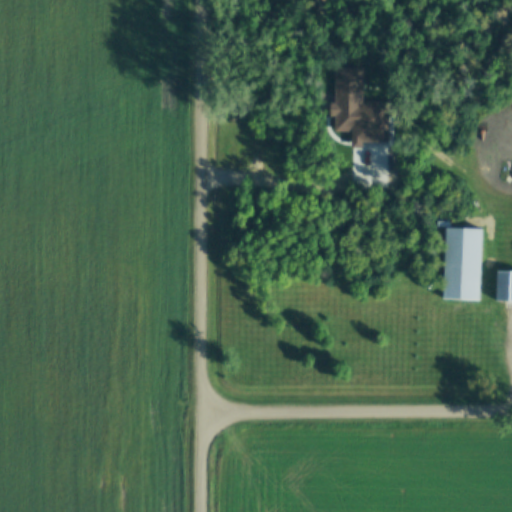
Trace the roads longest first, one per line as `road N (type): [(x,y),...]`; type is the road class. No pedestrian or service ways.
road 1 (residential): [(205,511),(200,0)]
road 2 (residential): [(199,414),(511,414)]
